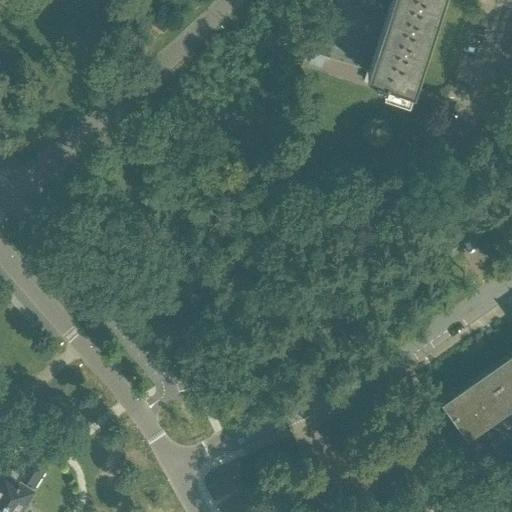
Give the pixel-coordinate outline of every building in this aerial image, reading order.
[(323,67),(327,54),(368,68),(364,80),(378,85),(381,76),(386,77),(387,74),(413,82),(440,0),(327,0),(311,49),(313,49),(309,62),(323,67)] [(511,356),(446,402),(443,398),(452,392),(452,391),(441,398),(467,435),(468,435),(465,429),(479,420),(481,423),(497,412),(494,409),(508,399),(510,403),(511,402),(509,398),(511,396),(511,356)] [(0,495),(23,510),(28,503),(24,500),(45,468),(30,458),(20,474),(5,465),(3,468),(0,466),(0,495)] [(468,472),(470,462),(461,459),(458,469),(468,472)] [(0,511),(24,511),(23,510),(0,495),(0,511)]
